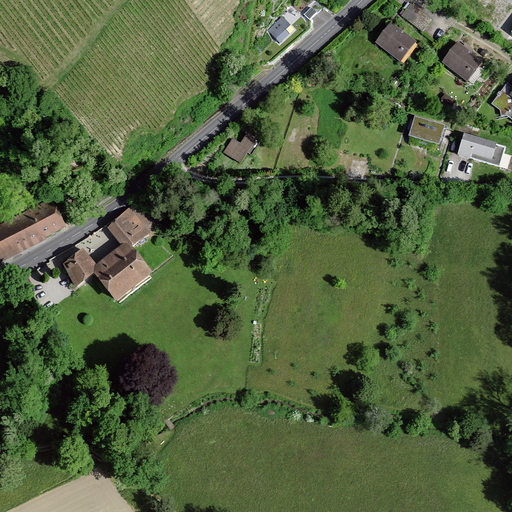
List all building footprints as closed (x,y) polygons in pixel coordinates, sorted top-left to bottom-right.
[(280,46),(295,32),(282,19),(267,33),(280,46)] [(398,66),(415,46),(392,26),(375,46),(398,66)] [(468,87),(484,67),(458,46),(442,66),(468,87)] [(511,89),(506,86),(490,107),(511,122),(511,89)] [(409,140),(440,148),(445,129),(414,121),(409,140)] [(225,151),(245,161),(257,137),(247,132),(243,140),(233,135),(225,151)] [(498,173),(506,151),(464,137),(456,159),(498,173)] [(53,201),(0,227),(0,266),(69,231),(53,201)] [(154,277),(135,251),(154,237),(147,228),(153,223),(137,204),(104,230),(120,251),(98,268),(85,252),(61,270),(78,293),(95,280),(115,306),(154,277)]
